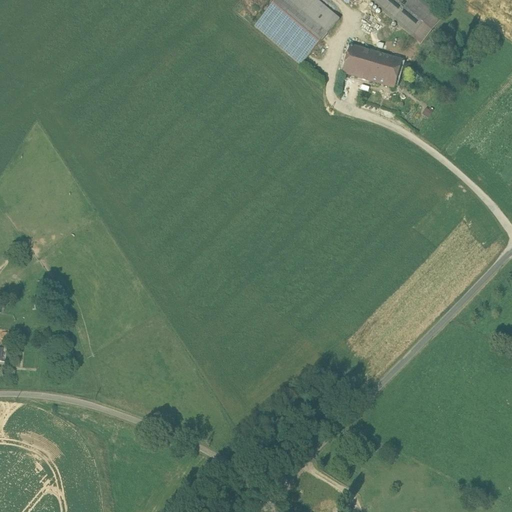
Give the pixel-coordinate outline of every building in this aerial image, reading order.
[(328,35),(286,0),(277,0),(255,27),(301,66),(328,34),(328,35)] [(340,20),(315,0),(286,0),(328,35),(340,20)] [(433,12),(419,0),(372,0),(371,2),(412,37),(433,12)] [(433,12),(412,37),(421,45),(443,20),(433,12)] [(402,61),(351,47),(347,62),(367,68),(364,79),(394,88),(402,61)] [(367,68),(347,62),(343,74),(364,79),(367,68)]
